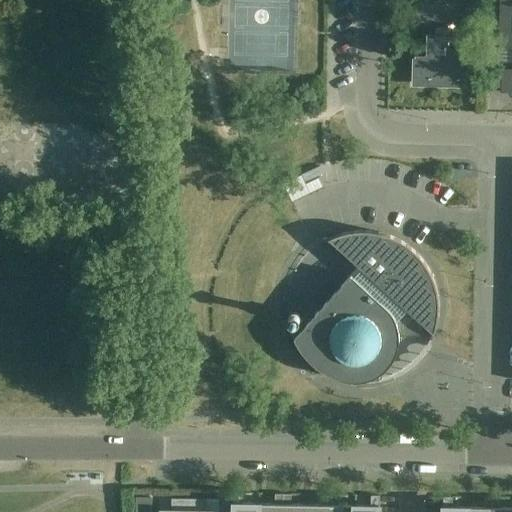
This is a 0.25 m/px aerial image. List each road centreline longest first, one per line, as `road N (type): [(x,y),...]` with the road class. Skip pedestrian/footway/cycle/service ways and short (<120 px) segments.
road 1 (residential): [(496,454),(140,448)]
road 2 (residential): [(496,454),(503,136)]
road 3 (unclassified): [(140,448),(128,248)]
road 4 (residential): [(140,448),(0,449)]
road 5 (residential): [(374,121),(398,133),(503,136)]
road 6 (residential): [(374,121),(369,0)]
